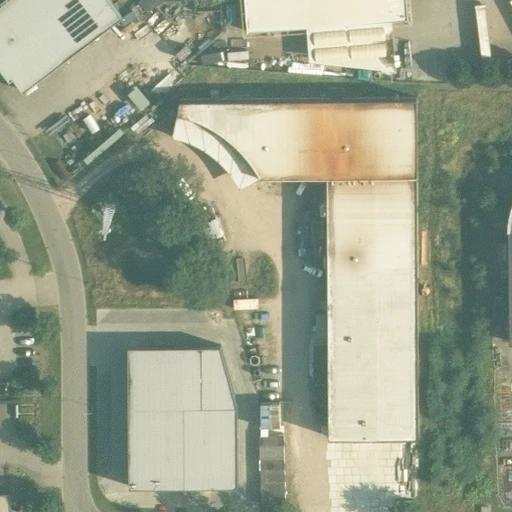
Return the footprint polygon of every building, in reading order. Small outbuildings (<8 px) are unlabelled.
[(121,17),(108,0),(1,0),(0,1),(2,4),(0,4),(0,68),(9,81),(12,78),(22,91),(121,17)] [(405,0),(243,0),(246,33),(407,20),(405,0)] [(198,85),(198,94),(347,94),(347,78),(208,78),(208,85),(198,85)] [(180,99),(177,113),(185,115),(194,118),(202,121),(210,125),(216,128),(222,133),(228,137),(233,141),(239,147),(244,152),(250,159),(254,165),(257,170),(261,176),(328,176),(328,437),(418,436),(416,98),(180,99)] [(128,425),(128,486),(237,486),(237,406),(220,345),(160,346),(160,347),(134,347),(129,425),(128,425)] [(17,401),(0,400),(0,416),(16,417),(17,401)] [(0,511),(10,511),(9,493),(0,493),(0,511)]
